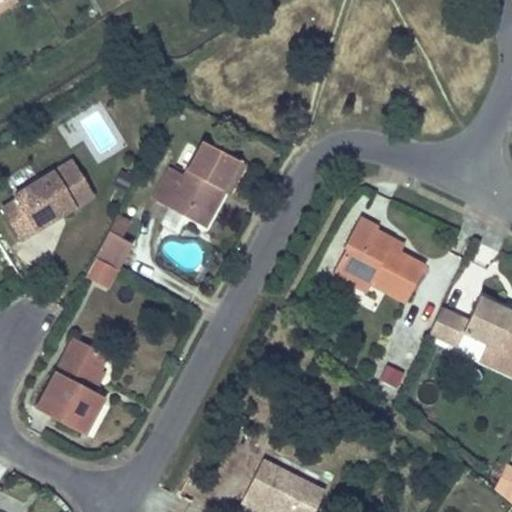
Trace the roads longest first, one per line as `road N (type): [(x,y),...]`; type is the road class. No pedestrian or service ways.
road 1 (residential): [(125,506),(320,159),(366,146),(464,187)]
road 2 (residential): [(125,506),(0,436)]
